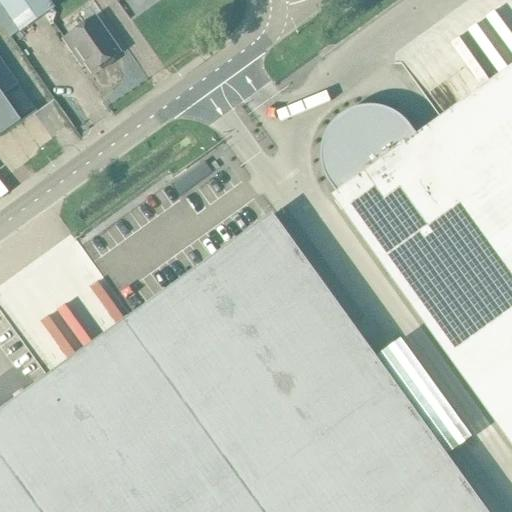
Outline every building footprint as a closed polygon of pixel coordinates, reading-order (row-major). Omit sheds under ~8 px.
[(0,0),(0,4),(21,34),(55,9),(48,0),(0,0)] [(80,54),(93,73),(119,54),(95,20),(66,41),(76,56),(80,54)] [(0,58),(0,139),(22,124),(3,96),(19,86),(0,58)] [(511,67),(417,136),(412,129),(409,126),(406,122),(403,119),(400,117),(396,114),(392,112),(389,111),(384,109),(380,108),(376,108),(372,107),(368,107),(363,108),(359,109),(355,110),(351,111),(347,113),(343,116),(340,118),(337,121),(334,124),(331,127),(329,131),(326,134),(325,138),(323,142),(322,147),(322,151),(321,155),(321,159),(322,164),(322,168),(323,172),(325,176),(327,180),(329,184),(337,194),(332,198),(376,260),(490,416),(511,447),(511,67)] [(21,89),(9,97),(26,121),(38,112),(21,89)] [(374,360),(273,219),(0,416),(0,511),(484,511),(445,458),(472,439),(401,341),(374,360)]
